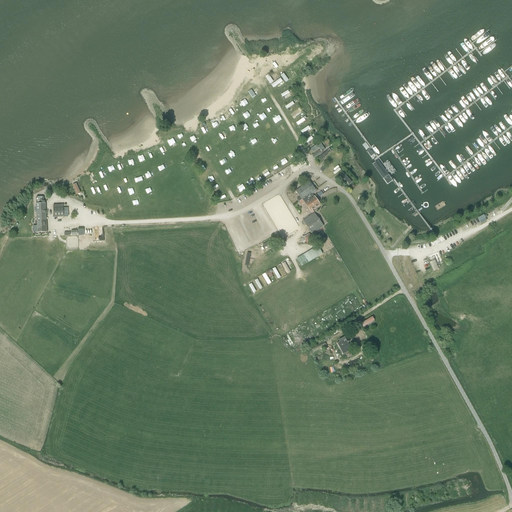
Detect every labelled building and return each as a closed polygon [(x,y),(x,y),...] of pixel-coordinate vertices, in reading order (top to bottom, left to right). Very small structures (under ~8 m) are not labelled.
[(319,48),(310,57),(312,60),(321,51),(319,48)] [(280,78),(271,85),(273,88),(282,81),(280,78)] [(280,115),(273,119),(276,123),(282,120),(280,115)] [(271,121),(265,125),(267,129),(274,126),(271,121)] [(320,143),(311,149),(313,152),(319,148),(322,152),(325,150),(320,143)] [(329,149),(319,158),(321,160),(331,152),(329,149)] [(393,181),(377,160),(372,164),(387,185),(393,181)] [(343,173),(340,175),(349,185),(352,182),(343,173)] [(242,182),(237,185),(241,191),(246,189),(242,182)] [(315,190),(309,182),(296,191),(300,196),(296,199),(299,202),(302,199),(305,203),(311,212),(311,211),(312,213),(313,212),(312,210),(320,205),(314,197),(312,195),(316,192),(315,190)] [(77,195),(81,193),(77,183),(73,185),(77,195)] [(43,197),(38,197),(37,198),(37,204),(36,204),(37,232),(47,232),(45,204),(44,204),(44,198),(43,197)] [(63,205),(53,205),(54,217),(64,217),(63,205)] [(314,213),(303,221),(312,234),(322,227),(323,226),(314,213)] [(321,231),(316,235),(320,240),(325,235),(321,231)] [(272,240),(263,245),(264,248),(274,243),(272,240)] [(304,254),(297,258),(301,266),(308,262),(322,254),(318,246),(304,254)] [(251,255),(260,250),(258,247),(249,252),(251,255)] [(434,260),(430,262),(433,271),(438,269),(434,260)] [(275,268),(272,269),(278,279),(280,277),(275,268)] [(372,317),(361,324),(363,327),(374,321),(372,317)] [(343,327),(333,333),(334,335),(344,329),(343,327)] [(339,343),(337,344),(343,355),(351,351),(345,339),(344,338),(338,341),(339,343)] [(326,342),(311,348),(313,352),(328,346),(326,342)]
